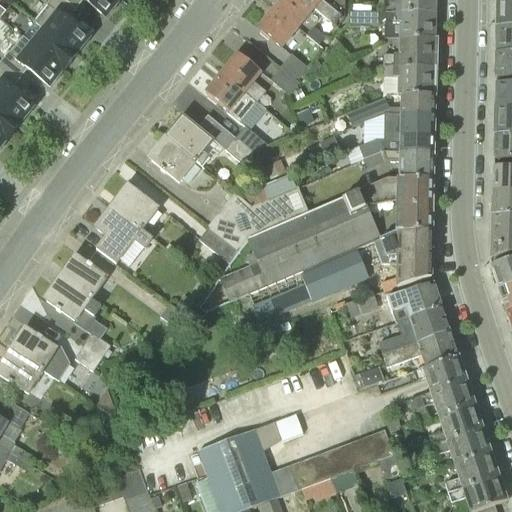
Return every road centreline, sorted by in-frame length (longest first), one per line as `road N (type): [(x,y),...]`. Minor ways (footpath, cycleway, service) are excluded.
road 1 (residential): [(511,407),(463,235),(468,0)]
road 2 (residential): [(0,285),(221,0)]
